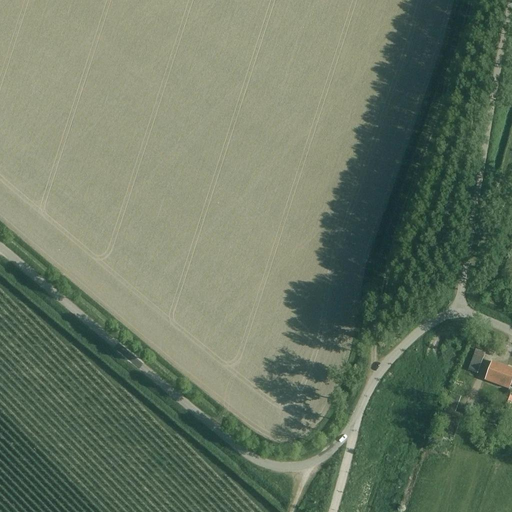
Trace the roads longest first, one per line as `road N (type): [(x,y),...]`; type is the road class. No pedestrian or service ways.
road 1 (unclassified): [(352,425),(330,451),(301,465),(252,458),(0,245)]
road 2 (unclassified): [(458,311),(511,0)]
road 3 (unclassified): [(352,425),(387,361),(422,328),(458,311)]
